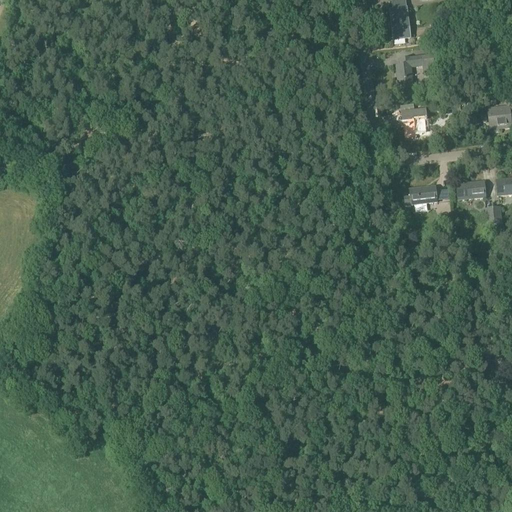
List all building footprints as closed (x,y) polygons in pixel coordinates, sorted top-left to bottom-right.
[(389,12),(393,42),(410,40),(406,10),(405,0),(390,0),(392,12),(389,12)] [(437,52),(438,61),(454,59),(453,50),(437,52)] [(402,90),(403,98),(414,96),(413,88),(413,89),(410,70),(422,68),(423,74),(434,72),(432,58),(399,61),(399,68),(396,68),(398,91),(402,90)] [(451,103),(452,114),(460,113),(459,102),(451,103)] [(508,110),(488,112),(490,131),(510,129),(510,122),(508,110)] [(403,124),(405,140),(416,138),(416,137),(426,136),(425,122),(426,122),(425,113),(401,116),(402,124),(403,124)] [(437,124),(436,132),(449,134),(450,126),(437,124)] [(511,181),(495,183),(497,198),(511,196),(511,181)] [(456,187),(457,202),(485,200),(484,184),(456,187)] [(403,200),(404,208),(437,205),(435,189),(409,192),(410,199),(403,200)] [(492,210),(485,211),(487,228),(494,227),(492,210)] [(499,210),(492,210),(494,227),(501,226),(499,210)] [(454,227),(453,216),(445,217),(446,228),(454,227)]
